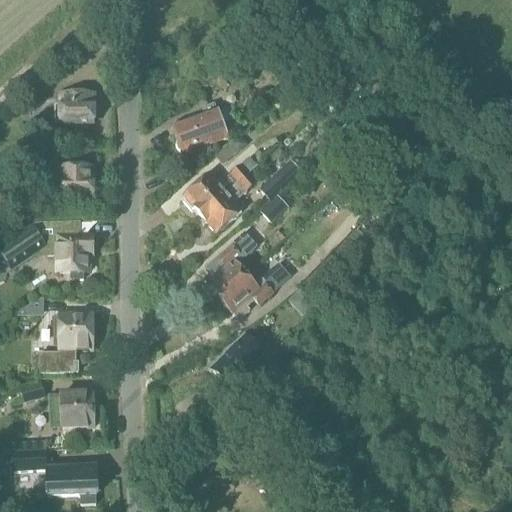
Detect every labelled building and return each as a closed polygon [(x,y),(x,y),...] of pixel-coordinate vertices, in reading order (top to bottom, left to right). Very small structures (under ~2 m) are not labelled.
[(256,60),(266,53),(273,48),(268,41),(224,75),(233,87),(239,82),(244,83),(262,68),(256,60)] [(304,79),(312,88),(321,79),(313,71),(304,79)] [(29,117),(45,102),(37,93),(20,107),(29,117)] [(61,98),(61,109),(55,109),(55,126),(61,126),(94,125),(93,98),(61,98)] [(203,112),(206,119),(172,132),(181,157),(229,139),(220,116),(217,107),(203,112)] [(317,144),(323,151),(333,141),(326,134),(317,144)] [(338,191),(356,171),(337,153),(323,167),(329,173),(324,178),(338,191)] [(226,195),(249,176),(249,175),(257,167),(250,160),(219,187),(209,177),(184,200),(186,202),(183,204),(191,213),(193,210),(201,218),(226,195)] [(92,172),(57,172),(57,162),(51,162),(23,177),(29,188),(50,176),(51,200),(78,200),(78,209),(90,209),(90,200),(93,200),(92,172)] [(226,195),(201,218),(218,237),(243,213),(235,205),(257,185),(249,176),(226,195)] [(259,192),(270,204),(288,187),(277,176),(259,192)] [(413,209),(396,192),(362,227),(379,244),(413,209)] [(326,193),(320,200),(323,203),(330,196),(326,193)] [(271,227),(288,210),(286,209),(277,199),(260,215),(271,227)] [(38,225),(30,230),(40,245),(45,253),(49,258),(59,258),(59,275),(72,275),(72,282),(84,282),(84,275),(89,275),(89,273),(91,271),(91,263),(89,261),(89,259),(89,254),(93,254),(93,239),(74,239),(74,225),(38,225)] [(30,230),(0,250),(0,258),(6,268),(8,266),(40,245),(30,230)] [(213,276),(206,283),(209,287),(208,288),(211,291),(210,295),(214,299),(218,299),(221,302),(247,278),(237,267),(257,249),(245,236),(208,270),(213,276)] [(247,278),(221,302),(224,306),(223,310),(227,313),(231,313),(234,317),(235,316),(240,322),(251,312),(249,309),(255,303),(260,308),(291,280),(279,267),(256,288),(247,278)] [(320,309),(302,290),(288,304),(302,319),(305,316),(309,319),(320,309)] [(59,356),(40,355),(40,377),(60,377),(78,375),(78,366),(75,366),(75,353),(92,353),(92,343),(94,341),(94,337),(92,335),(92,318),(54,318),(54,329),(59,329),(59,356)] [(245,339),(211,373),(228,390),(262,356),(245,339)] [(20,393),(23,406),(45,401),(42,388),(20,393)] [(94,430),(92,396),(61,398),(62,432),(94,430)] [(46,453),(11,454),(12,476),(46,474),(46,471),(46,465),(52,465),(52,457),(52,453),(46,453)] [(46,471),(46,474),(46,498),(54,498),(79,497),(79,508),(93,508),(93,497),(96,497),(96,495),(100,495),(100,482),(96,482),(95,470),(53,471),(46,471)]
